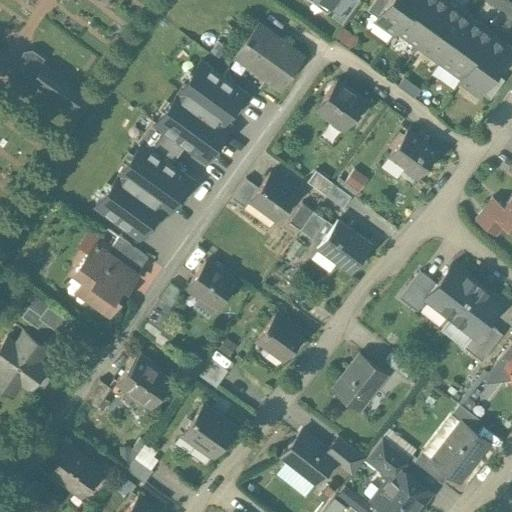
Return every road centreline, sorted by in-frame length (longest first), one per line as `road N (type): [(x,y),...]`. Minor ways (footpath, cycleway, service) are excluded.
road 1 (residential): [(480,155),(327,45),(0,502)]
road 2 (residential): [(201,511),(436,214)]
